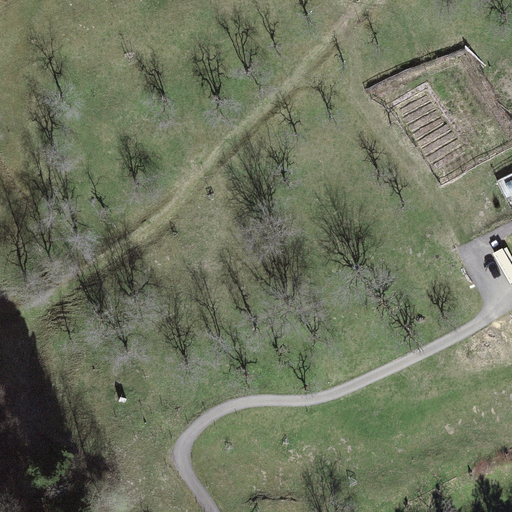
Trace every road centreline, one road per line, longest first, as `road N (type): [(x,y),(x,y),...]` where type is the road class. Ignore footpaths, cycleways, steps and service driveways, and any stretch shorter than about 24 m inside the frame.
road 1 (track): [(209,511),(174,463),(218,416),(333,404)]
road 2 (track): [(333,404),(506,314)]
